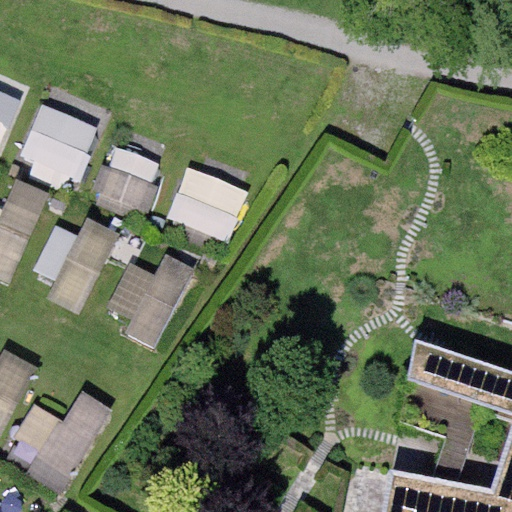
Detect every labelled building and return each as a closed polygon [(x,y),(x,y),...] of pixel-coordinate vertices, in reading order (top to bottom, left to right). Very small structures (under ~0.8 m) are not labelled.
[(28,86),(0,79),(0,145),(14,149),(28,86)] [(44,105),(27,161),(87,180),(105,123),(44,105)] [(155,213),(168,162),(115,149),(102,201),(155,213)] [(174,223),(237,240),(253,186),(190,168),(174,223)] [(22,183),(11,212),(0,207),(0,267),(21,275),(53,195),(22,183)] [(87,222),(57,300),(89,312),(119,234),(87,222)] [(511,511),(511,380),(418,350),(411,393),(511,426),(511,438),(494,500),(391,481),(385,511),(511,511)] [(9,351),(0,368),(0,451),(2,453),(43,367),(9,351)] [(86,393),(71,421),(40,406),(13,460),(74,490),(115,407),(86,393)]
